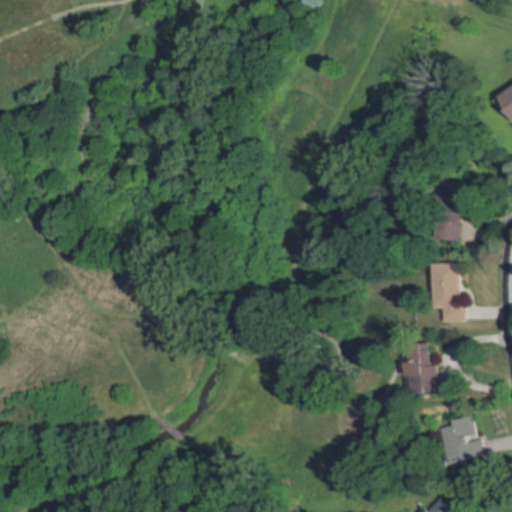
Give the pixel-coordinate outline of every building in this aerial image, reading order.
[(511,82),(501,88),(511,108),(511,82)] [(441,264),(441,320),(465,320),(465,264),(441,264)] [(459,378),(441,379),(440,343),(410,344),(412,397),(460,396),(459,378)] [(486,457),(476,414),(439,422),(448,465),(486,457)] [(456,511),(442,497),(427,511),(456,511)]
